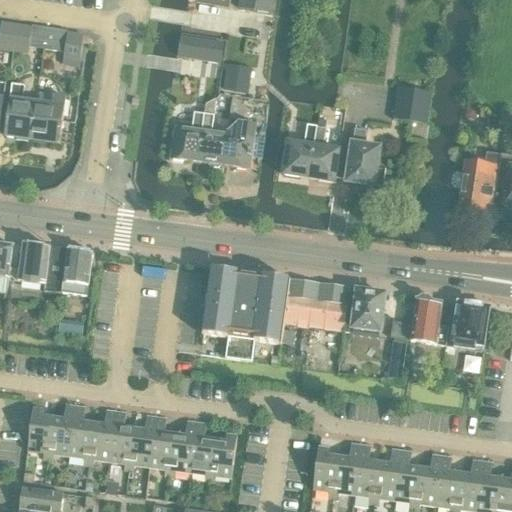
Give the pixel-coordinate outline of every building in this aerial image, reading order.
[(273,0),(240,0),(238,10),(271,15),(273,0)] [(2,25),(0,37),(0,51),(13,53),(17,27),(2,25)] [(17,27),(13,53),(28,55),(29,49),(32,29),(17,27)] [(47,30),(43,51),(53,52),(56,31),(47,30)] [(65,54),(64,61),(80,63),(82,50),(82,49),(82,48),(84,37),(82,37),(68,35),(65,54)] [(183,39),(180,59),(220,65),(222,45),(183,39)] [(248,94),(251,70),(227,67),(223,91),(248,94)] [(21,88),(11,87),(5,138),(21,141),(21,142),(30,144),(35,106),(19,103),(21,88)] [(422,93),(397,90),(393,122),(417,125),(422,93)] [(65,100),(53,99),(51,108),(35,106),(30,144),(33,144),(33,142),(38,143),(38,145),(50,146),(50,144),(59,145),(65,100)] [(204,116),(196,165),(210,167),(210,169),(218,170),(220,169),(223,169),(228,137),(227,137),(211,135),(216,102),(214,101),(205,106),(204,113),(204,116)] [(464,120),(476,122),(478,110),(466,108),(464,120)] [(511,139),(511,113),(500,112),(497,137),(511,139)] [(172,162),(196,165),(204,116),(194,115),(194,116),(192,132),(176,130),(172,162)] [(228,137),(223,169),(249,173),(251,158),(252,158),(253,154),(252,154),(254,141),(253,141),(254,129),(238,126),(239,121),(229,120),(227,137),(228,137)] [(319,120),(318,127),(326,129),(327,122),(319,120)] [(282,177),(309,181),(317,130),(307,128),(304,147),(287,144),(282,177)] [(317,130),(309,181),(334,185),(338,152),(322,150),(325,131),(317,130)] [(385,173),(376,172),(379,151),(364,149),(366,134),(354,132),(346,185),(358,187),(360,190),(366,191),(368,188),(373,189),(373,188),(383,189),(385,173)] [(450,187),(452,190),(461,192),(458,212),(461,213),(462,216),(470,217),(473,215),(476,215),(476,211),(482,212),(483,205),(490,206),(495,174),(498,170),(508,171),(510,159),(500,157),(499,160),(486,158),(484,172),(477,171),(477,176),(464,174),(463,176),(455,175),(451,177),(450,187)] [(17,247),(13,272),(18,273),(17,284),(44,287),(43,295),(60,297),(60,295),(61,295),(66,252),(21,245),(17,247)] [(0,280),(8,282),(9,272),(13,272),(17,247),(12,249),(0,247),(0,280)] [(66,252),(61,295),(86,299),(92,255),(66,252)] [(211,271),(202,337),(281,348),(284,327),(287,310),(291,282),(262,278),(262,279),(239,276),(239,275),(211,271)] [(287,310),(284,327),(343,336),(343,337),(345,320),(349,293),(349,290),(291,282),(287,310)] [(354,321),(345,320),(343,337),(378,342),(379,337),(385,298),(381,298),(380,294),(373,293),(370,296),(358,294),(354,321)] [(394,324),(392,340),(410,343),(437,347),(446,349),(445,350),(447,350),(450,330),(453,309),(443,307),(443,306),(434,305),(431,301),(422,300),(419,302),(417,302),(413,327),(394,324)] [(450,330),(447,350),(454,351),(455,345),(485,350),(486,350),(493,311),(460,306),(457,331),(450,330)] [(59,333),(69,334),(70,323),(60,322),(59,333)] [(403,381),(408,344),(393,342),(388,379),(403,381)] [(294,349),(283,348),(282,355),(293,356),(294,349)] [(54,421),(48,463),(53,464),(54,457),(69,459),(76,410),(67,409),(65,423),(54,421)] [(76,410),(69,459),(84,461),(83,468),(88,469),(94,427),(83,425),(85,411),(76,410)] [(43,462),(48,463),(54,421),(41,420),(42,413),(33,412),(28,453),(44,455),(43,462)] [(94,427),(88,469),(93,469),(94,462),(110,464),(116,415),(107,414),(105,428),(94,427)] [(116,415),(110,464),(125,466),(124,473),(129,474),(135,432),(123,431),(125,416),(116,415)] [(135,432),(129,474),(134,475),(135,468),(150,470),(157,421),(148,419),(146,434),(135,432)] [(157,421),(150,470),(166,472),(165,479),(170,480),(175,438),(164,436),(166,422),(157,421)] [(175,438),(170,480),(175,480),(176,473),(191,475),(198,426),(189,425),(187,440),(175,438)] [(198,426),(191,475),(206,477),(205,484),(210,485),(216,443),(204,442),(206,427),(198,426)] [(216,443),(210,485),(215,486),(216,479),(232,481),(237,440),(229,439),(228,445),(216,443)] [(339,460),(333,502),(338,503),(339,496),(354,498),(361,449),(352,448),(350,462),(339,460)] [(361,449),(354,498),(370,500),(369,507),(374,508),(379,466),(368,464),(370,450),(361,449)] [(319,451),(313,492),(330,494),(329,502),(333,502),(339,460),(327,459),(328,452),(319,451)] [(379,466),(374,508),(379,508),(380,501),(395,503),(401,454),(392,453),(390,467),(379,466)] [(401,454),(395,503),(410,505),(409,511),(414,511),(420,471),(409,470),(411,456),(401,454)] [(420,471),(414,511),(419,511),(420,507),(435,509),(442,460),(433,459),(431,473),(420,471)] [(442,460),(435,509),(451,511),(450,511),(455,511),(460,476),(449,475),(451,461),(442,460)] [(460,476),(455,511),(476,511),(482,466),(474,464),(472,478),(460,476)] [(482,466),(476,511),(496,511),(501,482),(489,480),(491,467),(482,466)] [(25,475),(24,484),(33,485),(34,477),(25,475)] [(511,511),(511,483),(501,482),(496,511),(511,511)] [(107,485),(105,496),(115,497),(117,486),(107,485)] [(23,491),(19,511),(61,511),(64,496),(23,491)] [(94,511),(95,500),(86,499),(85,510),(94,511)] [(220,502),(219,511),(224,511),(227,511),(229,503),(220,502)]
